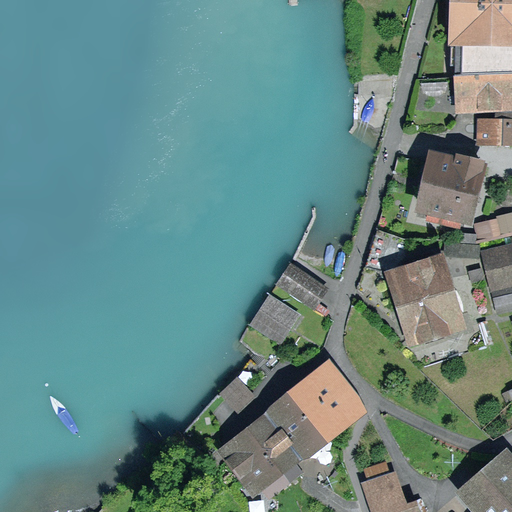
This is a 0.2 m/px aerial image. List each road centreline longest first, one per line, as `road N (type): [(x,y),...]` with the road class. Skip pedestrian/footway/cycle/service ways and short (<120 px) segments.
road 1 (residential): [(374,403),(332,348),(430,0)]
road 2 (residential): [(374,403),(480,446),(511,439)]
